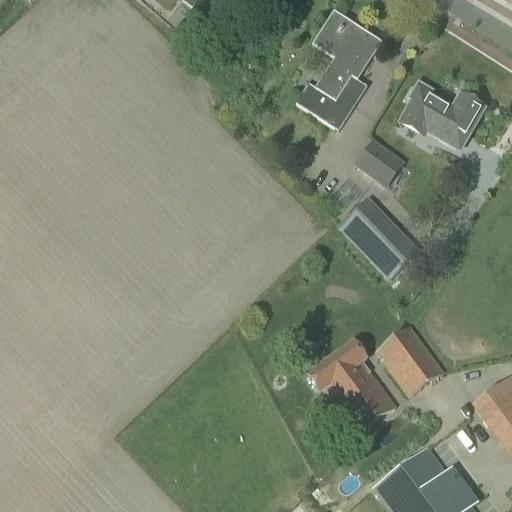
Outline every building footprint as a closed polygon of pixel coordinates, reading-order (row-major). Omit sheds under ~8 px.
[(181,0),(180,3),(192,11),(199,0),(181,0)] [(175,34),(184,23),(172,13),(164,24),(175,34)] [(339,22),(332,17),(315,44),(336,58),(315,91),(307,87),(294,108),(338,135),(367,91),(357,84),(381,46),(340,20),(339,22)] [(452,111),(429,97),(422,109),(411,103),(400,122),(427,138),(428,137),(446,148),(450,141),(463,148),(484,113),(459,98),(452,111)] [(382,190),(400,164),(372,144),(353,169),(382,190)] [(389,286),(419,258),(366,202),(337,231),(389,286)] [(378,363),(408,403),(440,380),(443,377),(409,330),(373,357),(378,363)] [(324,365),(306,378),(319,396),(323,394),(334,409),(342,404),(350,398),(338,380),(346,374),(352,382),(366,372),(362,366),(366,363),(353,345),(334,358),(324,365)] [(342,404),(364,434),(395,412),(366,372),(352,382),(346,374),(338,380),(350,398),(342,404)] [(511,408),(498,419),(511,438),(511,408)] [(470,511),(426,452),(371,492),(385,511),(470,511)]
